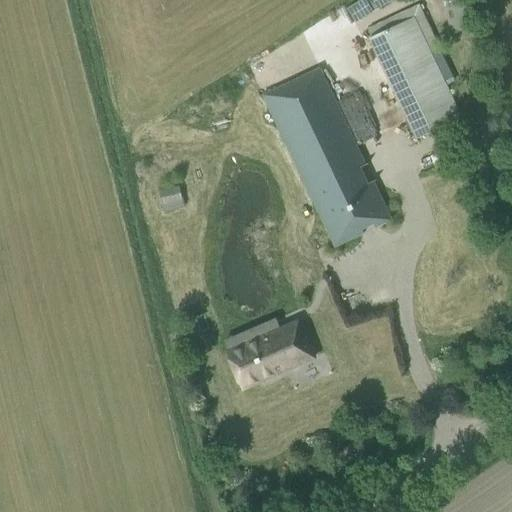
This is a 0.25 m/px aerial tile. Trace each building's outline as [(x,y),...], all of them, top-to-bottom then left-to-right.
[(360,0),(347,8),(356,22),(391,0),(360,0)] [(367,38),(415,139),(460,117),(413,17),(367,38)] [(319,69),(262,96),(334,247),(363,233),(362,230),(374,225),(376,228),(391,220),(319,69)] [(158,192),(164,212),(184,207),(179,187),(158,192)] [(297,321),(225,353),(242,390),(313,359),(297,321)]
